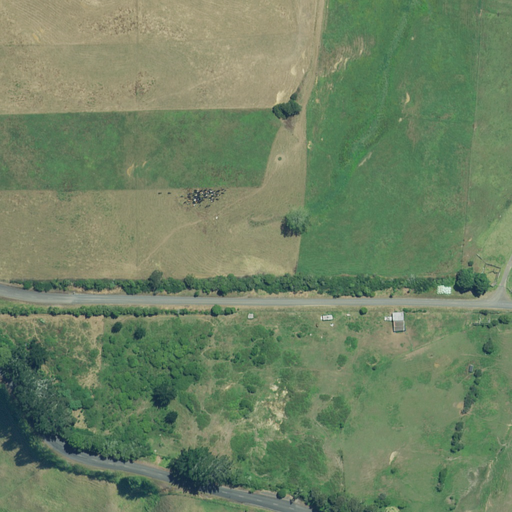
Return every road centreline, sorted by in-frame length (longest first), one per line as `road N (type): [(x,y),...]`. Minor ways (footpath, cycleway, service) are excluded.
road 1 (unclassified): [(0,289),(511,307)]
road 2 (unclassified): [(0,368),(58,441),(84,456),(294,511)]
